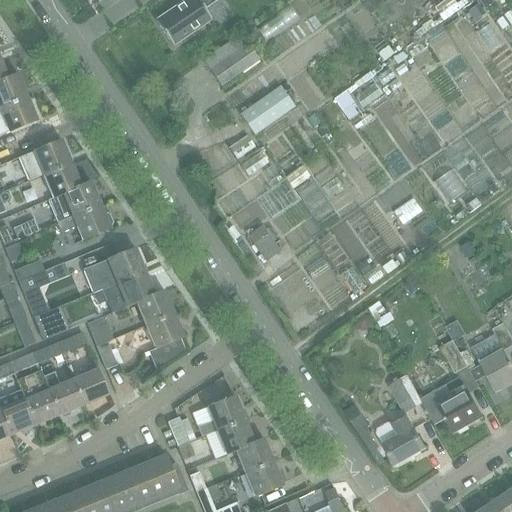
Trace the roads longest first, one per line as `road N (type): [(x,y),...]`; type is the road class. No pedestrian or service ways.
road 1 (tertiary): [(261,319),(44,0)]
road 2 (residential): [(0,483),(76,450),(261,319)]
road 3 (tertiary): [(389,511),(261,319)]
road 4 (residential): [(410,511),(511,444)]
